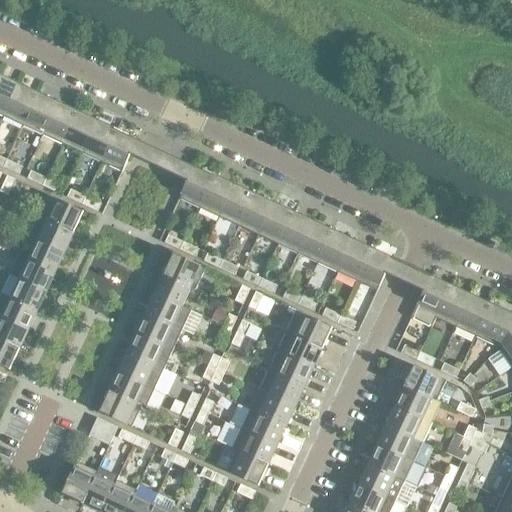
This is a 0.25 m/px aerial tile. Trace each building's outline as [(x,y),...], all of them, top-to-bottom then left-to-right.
[(0,115),(3,117),(18,85),(0,76),(0,115)] [(23,126),(38,94),(18,85),(3,117),(23,126)] [(43,136),(58,104),(38,94),(23,126),(43,136)] [(63,145),(77,113),(58,104),(43,136),(63,145)] [(82,154),(97,122),(77,113),(63,145),(82,154)] [(102,163),(117,131),(97,122),(82,154),(102,163)] [(165,154),(137,141),(117,131),(102,163),(122,173),(130,155),(159,168),(165,154)] [(199,209),(214,177),(165,154),(159,168),(187,182),(179,199),(199,209)] [(22,167),(7,160),(3,168),(19,175),(22,167)] [(31,171),(27,179),(43,186),(46,178),(31,171)] [(8,195),(15,180),(7,177),(0,192),(8,195)] [(219,218),(234,186),(214,177),(199,209),(219,218)] [(62,186),(46,178),(43,186),(58,194),(62,186)] [(239,227),(253,195),(234,186),(219,218),(239,227)] [(82,205),(86,197),(71,190),(67,198),(82,205)] [(74,232),(84,212),(47,195),(38,215),(43,217),(42,218),(47,221),(48,220),(74,232)] [(258,236),(273,204),(253,195),(239,227),(258,236)] [(101,204),(86,197),(82,205),(98,212),(101,204)] [(278,245),(293,213),(273,204),(258,236),(278,245)] [(298,254),(313,222),(293,213),(278,245),(298,254)] [(65,252),(74,232),(48,220),(47,221),(42,218),(43,217),(38,215),(29,235),(65,252)] [(318,264),(332,232),(313,222),(298,254),(318,264)] [(337,273),(352,241),(332,232),(318,264),(337,273)] [(56,272),(65,252),(29,235),(38,240),(29,259),(56,272)] [(180,250),(184,242),(168,235),(165,243),(180,250)] [(357,282),(372,250),(352,241),(337,273),(357,282)] [(199,250),(184,242),(180,250),(195,258),(199,250)] [(412,269),(372,250),(357,282),(377,291),(385,274),(405,283),(412,269)] [(195,290),(205,269),(174,254),(164,274),(191,287),(191,288),(195,290)] [(219,269),(223,261),(208,254),(204,262),(219,269)] [(47,291),(56,272),(29,259),(20,255),(11,274),(47,291)] [(238,268),(223,261),(219,269),(234,276),(238,268)] [(450,287),(412,269),(405,283),(423,292),(415,309),(436,319),(450,287)] [(258,287),(262,279),(247,272),(243,280),(258,287)] [(38,311),(47,291),(11,274),(1,294),(38,311)] [(182,306),(191,288),(191,287),(164,274),(155,293),(182,306)] [(277,286),(262,279),(258,287),(274,294),(277,286)] [(250,290),(242,286),(235,301),(243,305),(250,290)] [(455,328),(470,296),(450,287),(436,319),(455,328)] [(298,305),(301,297),(286,290),(283,298),(298,305)] [(256,311),(263,296),(256,292),(248,307),(256,311)] [(182,307),(182,306),(155,293),(146,313),(182,330),(191,311),(182,307)] [(38,311),(1,294),(0,296),(0,316),(29,330),(38,311)] [(475,337),(490,305),(470,296),(455,328),(475,337)] [(317,305),(301,297),(298,305),(313,312),(317,305)] [(511,330),(511,315),(490,305),(475,337),(497,348),(511,330)] [(217,309),(211,320),(224,325),(229,314),(217,309)] [(337,324),(341,316),(326,309),(322,317),(337,324)] [(323,348),(332,328),(296,311),(286,331),(290,333),(290,334),(295,336),(296,335),(323,348)] [(173,350),(182,330),(146,313),(137,333),(173,350)] [(232,329),(237,318),(229,314),(224,325),(232,329)] [(29,330),(0,316),(0,341),(20,350),(29,330)] [(356,323),(341,316),(337,324),(352,331),(356,323)] [(242,321),(237,332),(245,336),(250,324),(242,321)] [(226,341),(232,329),(224,325),(218,338),(226,341)] [(511,367),(511,330),(497,348),(511,368),(511,367)] [(290,333),(286,331),(277,351),(314,368),(323,348),(296,335),(295,336),(290,334),(290,333)] [(241,344),(245,336),(237,332),(231,344),(239,348),(241,344)] [(173,350),(137,333),(128,352),(164,369),(173,350)] [(241,344),(239,348),(251,353),(256,341),(245,336),(241,344)] [(0,366),(10,371),(20,350),(0,341),(0,366)] [(416,360),(420,353),(404,346),(401,353),(416,360)] [(304,387),(314,368),(277,351),(268,370),(304,387)] [(155,389),(164,369),(128,352),(119,372),(155,389)] [(435,360),(420,353),(416,360),(432,368),(435,360)] [(216,370),(221,358),(213,355),(208,366),(216,370)] [(229,362),(221,358),(216,370),(224,374),(229,362)] [(444,364),(440,372),(455,379),(459,371),(444,364)] [(210,382),(216,370),(208,366),(202,378),(210,382)] [(414,366),(405,386),(430,397),(431,400),(436,402),(446,381),(414,366)] [(218,386),(224,374),(216,370),(210,382),(218,386)] [(295,407),(304,387),(268,370),(259,390),(295,407)] [(146,408),(155,389),(119,372),(109,392),(136,404),(136,403),(142,406),(146,408)] [(466,384),(473,377),(469,374),(463,382),(466,384)] [(476,380),(473,377),(466,384),(470,387),(476,380)] [(441,404),(436,402),(431,400),(430,397),(405,386),(396,406),(432,422),(441,404)] [(286,426),(295,407),(259,390),(250,409),(286,426)] [(132,427),(142,406),(136,403),(136,404),(109,392),(100,413),(132,427)] [(195,408),(200,396),(192,393),(187,404),(195,408)] [(206,399),(201,410),(208,414),(214,403),(206,399)] [(475,410),(471,408),(460,403),(456,411),(472,418),(475,410)] [(189,420),(195,408),(187,404),(182,416),(189,420)] [(432,422),(396,406),(387,425),(423,442),(432,422)] [(277,446),(286,426),(250,409),(241,429),(277,446)] [(203,426),(208,414),(201,410),(195,422),(203,426)] [(92,430),(90,434),(110,444),(118,428),(97,418),(96,420),(97,421),(93,430),(92,430)] [(423,442),(387,425),(378,445),(414,462),(423,442)] [(472,438),(476,430),(468,426),(463,437),(471,441),(472,438)] [(175,429),(168,445),(176,448),(183,433),(175,429)] [(268,466),(277,446),(241,429),(232,448),(236,450),(236,451),(241,453),(268,466)] [(133,445),(137,437),(122,430),(118,438),(133,445)] [(462,460),(469,446),(471,441),(463,437),(457,434),(448,453),(462,460)] [(182,451),(190,455),(197,439),(189,436),(182,451)] [(149,442),(137,437),(133,445),(145,450),(149,442)] [(488,445),(472,438),(471,441),(469,446),(484,453),(488,445)] [(414,462),(378,445),(368,464),(405,481),(414,462)] [(172,463),(176,455),(165,450),(161,458),(172,463)] [(241,453),(236,451),(226,472),(258,486),(268,466),(241,453)] [(188,461),(176,455),(172,463),(185,469),(188,461)] [(98,472),(97,472),(77,462),(62,494),(82,503),(94,477),(95,477),(98,472)] [(395,501),(405,481),(368,464),(359,484),(395,501)] [(468,483),(475,468),(467,464),(460,480),(468,483)] [(453,480),(458,469),(450,465),(445,476),(453,480)] [(100,511),(101,511),(118,476),(99,467),(97,472),(98,472),(95,477),(94,477),(82,503),(100,511)] [(211,481),(215,473),(204,468),(200,476),(211,481)] [(227,479),(215,473),(211,481),(224,487),(227,479)] [(125,511),(136,490),(117,481),(119,476),(118,476),(101,511),(125,511)] [(447,492),(453,480),(445,476),(439,489),(447,492)] [(461,499),(468,483),(460,480),(453,495),(461,499)] [(511,504),(511,480),(510,480),(502,499),(511,504)] [(390,511),(395,501),(359,484),(350,504),(367,511),(390,511)] [(256,492),(241,485),(237,493),(252,500),(256,492)] [(149,511),(157,495),(139,486),(137,490),(136,490),(125,511),(149,511)] [(173,511),(175,508),(176,504),(157,495),(149,511),(173,511)] [(511,511),(511,504),(502,499),(495,511),(511,511)]
